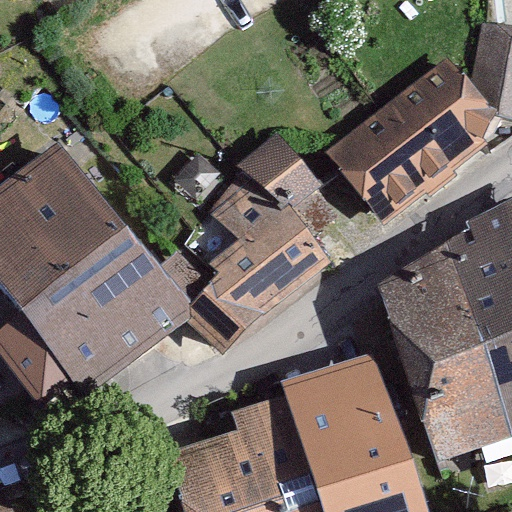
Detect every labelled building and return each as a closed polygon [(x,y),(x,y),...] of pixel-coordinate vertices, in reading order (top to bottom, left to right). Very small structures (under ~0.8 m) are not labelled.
[(511,30),(482,26),(470,90),(449,60),(326,157),(383,232),(426,199),(429,204),(458,181),(454,178),(511,138),(511,30)] [(221,361),(334,268),(314,241),(339,221),(318,195),(324,192),(278,137),(237,172),(281,212),(278,214),(236,182),(213,215),(239,244),(210,270),(219,280),(211,290),(178,256),(161,274),(59,151),(0,193),(0,298),(19,325),(0,337),(0,363),(41,416),(74,395),(84,406),(189,328),(221,361)] [(511,449),(511,206),(467,229),(471,238),(380,294),(437,473),(511,449)] [(425,511),(372,362),(281,388),(286,402),(230,421),(237,439),(166,463),(178,499),(144,507),(145,511),(425,511)] [(0,511),(12,511),(6,495),(0,496),(0,511)]
